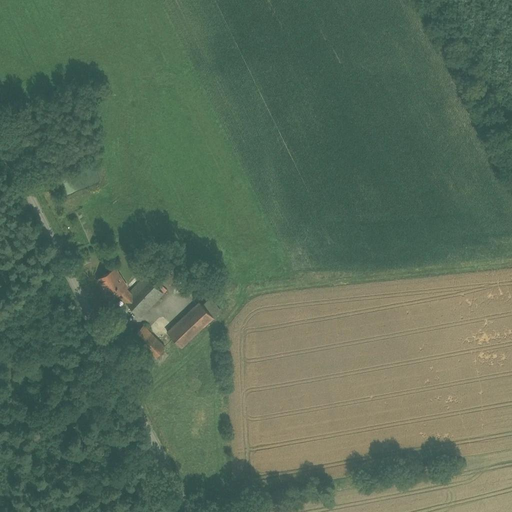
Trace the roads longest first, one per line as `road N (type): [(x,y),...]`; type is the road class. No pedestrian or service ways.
road 1 (unclassified): [(0,137),(159,448)]
road 2 (track): [(208,297),(511,265)]
road 3 (unclassified): [(159,448),(119,441),(37,381),(0,373)]
